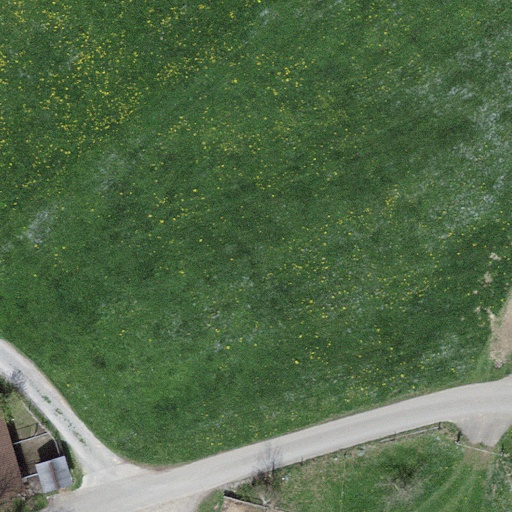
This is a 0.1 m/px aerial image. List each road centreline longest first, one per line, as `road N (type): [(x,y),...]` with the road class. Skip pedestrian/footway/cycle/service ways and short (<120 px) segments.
road 1 (track): [(511,394),(340,431),(115,511)]
road 2 (track): [(0,367),(50,410),(111,511)]
